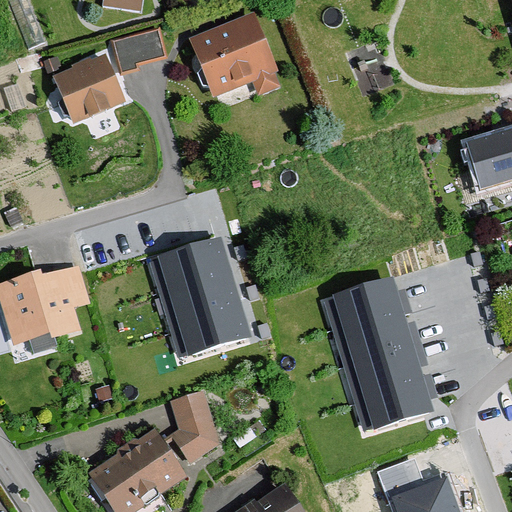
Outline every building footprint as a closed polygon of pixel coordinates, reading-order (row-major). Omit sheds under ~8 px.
[(254,12),(188,39),(212,97),(251,81),(256,95),(279,85),(274,72),(278,70),(254,12)] [(165,55),(158,28),(111,40),(119,72),(135,68),(134,63),(165,55)] [(104,52),(51,74),(70,121),(124,99),(104,52)] [(511,136),(471,148),(484,193),(511,184),(511,136)] [(242,340),(215,249),(167,264),(193,354),(242,340)] [(179,356),(189,353),(158,253),(147,257),(179,356)] [(43,275),(0,287),(0,302),(14,349),(52,338),(54,347),(83,338),(75,313),(90,309),(79,272),(45,282),(43,275)] [(431,416),(391,286),(329,305),(368,435),(431,416)] [(219,444),(202,391),(169,401),(178,430),(161,441),(179,469),(219,444)] [(153,429),(87,473),(112,511),(134,511),(186,478),(179,469),(161,441),(153,429)] [(459,511),(447,478),(392,497),(397,511),(459,511)] [(248,511),(303,511),(288,487),(248,511)]
